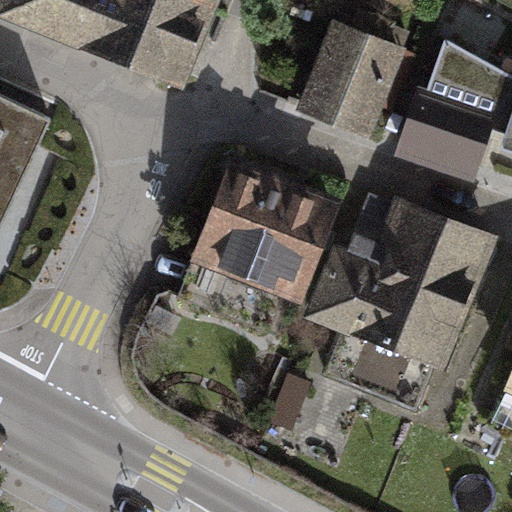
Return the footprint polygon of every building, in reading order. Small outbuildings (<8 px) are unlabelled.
[(179,80),(205,14),(170,0),(7,0),(3,11),(179,80)] [(210,0),(170,0),(205,14),(210,0)] [(403,47),(336,23),(308,101),(375,126),(403,47)] [(496,99),(426,76),(405,142),(475,165),(496,99)] [(0,247),(53,132),(0,107),(0,247)] [(323,204),(238,171),(194,281),(279,315),(323,204)] [(444,231),(393,210),(345,327),(396,348),(444,231)] [(493,251),(444,231),(396,348),(448,367),(493,251)]
